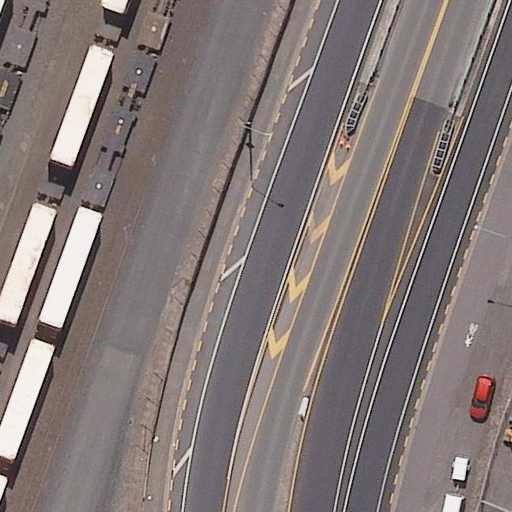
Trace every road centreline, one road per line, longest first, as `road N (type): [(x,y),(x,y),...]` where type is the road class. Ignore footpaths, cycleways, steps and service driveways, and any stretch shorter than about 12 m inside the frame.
road 1 (secondary): [(228,511),(249,336),(285,193),(356,0)]
road 2 (secondary): [(511,38),(353,511)]
road 3 (secondary): [(245,511),(339,236),(404,119)]
road 4 (secondary): [(404,119),(381,248),(342,374),(332,511)]
road 5 (secondary): [(447,0),(404,119)]
